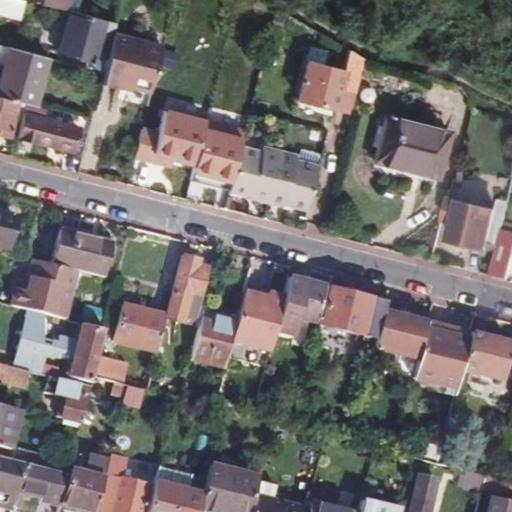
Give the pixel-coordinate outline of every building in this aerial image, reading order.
[(0,0),(0,17),(13,21),(17,0),(0,0)] [(19,0),(60,11),(62,0),(19,0)] [(112,23),(65,12),(54,54),(90,63),(92,56),(103,59),(109,34),(112,23)] [(126,88),(145,93),(157,44),(109,34),(103,59),(100,73),(97,84),(116,89),(117,86),(126,88)] [(0,98),(9,101),(20,104),(29,106),(41,58),(0,47),(0,98)] [(361,60),(346,52),(341,74),(335,95),(351,99),(361,60)] [(335,95),(341,74),(301,64),(292,100),(331,110),(335,95)] [(222,87),(164,73),(154,115),(187,123),(189,118),(213,123),(222,87)] [(82,95),(67,91),(64,105),(78,108),(82,95)] [(2,132),(13,135),(18,116),(6,113),(9,101),(0,98),(0,135),(1,136),(2,132)] [(40,117),(42,109),(29,106),(20,104),(18,116),(13,135),(34,140),(35,136),(69,145),(74,125),(40,117)] [(445,132),(383,117),(372,162),(434,177),(445,132)] [(257,151),(236,145),(225,190),(263,199),(275,151),(259,146),(257,151)] [(293,155),(275,151),(263,199),(302,209),(313,165),(292,160),(293,155)] [(497,233),(497,232),(486,229),(491,210),(450,200),(445,220),(450,221),(445,239),(481,248),(483,241),(494,244),(497,233)] [(0,250),(1,251),(9,218),(0,216),(0,250)] [(49,268),(72,274),(100,281),(108,245),(58,232),(49,268)] [(483,241),(481,248),(492,251),(493,245),(494,244),(483,241)] [(511,251),(511,249),(493,245),(492,251),(486,276),(504,280),(511,251)] [(195,262),(178,257),(162,320),(188,327),(205,268),(195,265),(195,262)] [(49,268),(29,263),(22,291),(13,289),(7,309),(23,313),(40,317),(60,322),(72,274),(49,268)] [(266,288),(282,292),(288,271),(272,267),(266,288)] [(259,282),(241,278),(233,309),(252,313),(259,282)] [(288,280),(279,316),(292,320),(288,336),(306,341),(319,288),(288,280)] [(313,325),(330,329),(358,336),(361,324),(374,327),(378,313),(381,301),(323,287),(313,325)] [(149,352),(159,316),(118,306),(109,342),(149,352)] [(38,359),(67,366),(64,376),(87,382),(87,381),(92,361),(99,332),(77,327),(73,340),(56,336),(55,341),(43,337),(40,317),(23,313),(9,372),(23,375),(35,378),(39,363),(38,359)] [(210,324),(211,319),(212,316),(196,313),(194,320),(210,324)] [(421,324),(378,313),(374,327),(371,340),(369,348),(413,359),(420,331),(421,324)] [(210,324),(194,320),(184,361),(218,369),(229,328),(230,323),(211,319),(210,324)] [(371,340),(374,327),(361,324),(358,336),(371,340)] [(465,334),(421,324),(420,331),(463,341),(465,334)] [(310,337),(318,339),(327,341),(330,329),(313,325),(310,337)] [(264,336),(229,328),(218,369),(216,376),(228,379),(235,380),(242,355),(258,359),(264,336)] [(463,341),(420,331),(413,359),(407,379),(439,387),(451,390),(456,372),(463,341)] [(465,334),(463,341),(456,372),(496,381),(505,344),(465,334)] [(292,408),(301,409),(318,339),(310,337),(292,408)] [(87,381),(117,388),(122,369),(92,361),(87,381)] [(9,372),(0,369),(0,385),(19,390),(23,375),(9,372)] [(228,379),(216,376),(212,395),(223,398),(228,379)] [(75,430),(81,403),(85,391),(42,380),(39,395),(61,401),(55,425),(75,430)] [(117,388),(87,381),(87,382),(85,391),(81,403),(114,411),(117,403),(120,389),(117,388)] [(451,390),(439,387),(438,393),(450,395),(451,390)] [(120,389),(117,403),(132,407),(136,393),(120,389)] [(245,421),(250,404),(241,402),(237,418),(245,421)] [(209,405),(207,411),(218,414),(219,407),(209,405)] [(301,409),(292,408),(287,430),(302,435),(307,411),(301,409)] [(0,411),(0,447),(6,449),(14,415),(0,411)] [(434,460),(436,448),(420,444),(417,456),(434,460)] [(2,462),(19,466),(44,472),(47,460),(6,449),(2,462)] [(100,466),(89,511),(94,511),(136,511),(143,486),(112,479),(117,455),(104,452),(100,466)] [(65,470),(63,477),(57,503),(89,511),(100,466),(74,459),(71,472),(65,470)] [(47,460),(44,472),(63,477),(65,470),(66,465),(47,460)] [(0,504),(9,506),(13,490),(19,466),(2,462),(0,461),(0,504)] [(254,477),(204,465),(196,496),(191,511),(245,511),(249,496),(254,477)] [(19,466),(13,490),(36,496),(36,499),(44,501),(44,504),(56,506),(57,503),(63,477),(44,472),(19,466)] [(480,479),(456,473),(453,484),(477,490),(480,479)] [(491,490),(511,495),(511,486),(490,482),(480,479),(477,490),(477,491),(490,494),(491,490)] [(425,511),(433,484),(414,480),(405,511),(425,511)] [(148,483),(140,511),(191,511),(196,496),(148,483)] [(245,511),(300,511),(302,508),(249,496),(245,511)] [(357,500),(353,511),(395,511),(396,509),(357,500)] [(340,511),(303,503),(302,508),(300,511),(340,511)] [(511,511),(511,508),(488,503),(485,511),(511,511)]
